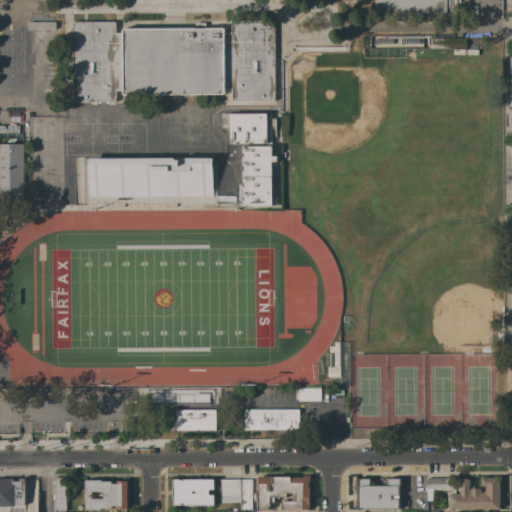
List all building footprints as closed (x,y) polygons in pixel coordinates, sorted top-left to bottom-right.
[(370,6),(361,6),(361,0),(460,0),(460,3),(457,3),(457,21),(370,21),(370,6)] [(113,21),(114,22),(115,22),(115,32),(122,32),(122,29),(123,28),(194,28),(194,23),(205,23),(205,28),(223,27),(224,29),(224,32),(231,32),(231,22),(231,21),(233,21),(272,20),(273,20),(274,21),(274,22),(275,99),(275,100),(274,101),(233,101),(232,101),(231,100),(231,90),(225,90),(225,93),(224,94),(124,95),(122,94),(122,91),(115,91),(116,101),(115,102),(114,102),(73,103),(72,102),(72,24),(72,22),(73,22),(113,21)] [(53,21),(53,29),(25,29),(25,21),(29,21),(53,21)] [(429,35),(429,39),(420,39),(420,44),(399,44),(399,39),(394,39),(394,44),(373,44),(373,40),(364,40),(364,38),(364,35),(429,35)] [(225,113),(263,113),(263,143),(225,143),(225,113)] [(0,125),(19,126),(19,133),(0,132),(0,125)] [(0,144),(23,144),(23,157),(25,157),(25,160),(23,160),(23,176),(25,176),(25,179),(23,179),(23,199),(0,199),(0,144)] [(268,145),(268,155),(274,155),(274,161),(268,161),(269,198),(274,198),(274,200),(279,200),(279,204),(274,204),(274,205),(268,205),(268,206),(238,206),(237,145),(268,145)] [(86,197),(211,196),(211,158),(86,158),(86,197)] [(320,388),(320,401),(298,401),(298,394),(296,394),(296,391),(298,391),(298,388),(320,388)] [(299,409),(299,429),(244,430),(244,410),(299,409)] [(216,410),(216,430),(176,430),(176,410),(216,410)] [(290,477),(303,477),(303,476),(310,476),(310,483),(308,483),(308,487),(310,487),(310,493),(309,493),(309,504),(309,508),(307,508),(307,510),(281,510),(281,501),(292,501),(292,494),(286,494),(286,498),(273,498),(273,502),(269,502),(269,507),(267,507),(267,510),(258,510),(258,477),(290,477)] [(53,477),(64,477),(65,511),(53,511),(53,477)] [(0,511),(0,479),(13,479),(13,481),(19,481),(19,478),(25,479),(25,511),(0,511)] [(362,509),(362,510),(356,510),(356,478),(360,478),(360,479),(369,479),(369,482),(374,482),(374,486),(383,486),(383,482),(387,482),(387,478),(399,478),(399,486),(398,486),(398,495),(399,495),(399,499),(398,499),(398,509),(362,509)] [(427,478),(453,478),(453,490),(432,490),(432,501),(427,501),(427,485),(427,478)] [(499,509),(448,509),(448,494),(459,494),(459,487),(456,487),(456,483),(459,483),(459,479),(469,480),(469,488),(480,488),(480,493),(484,493),(484,491),(485,491),(485,486),(481,486),(481,478),(500,478),(499,509)] [(214,479),(214,490),(208,490),(208,495),(213,495),(213,505),(173,506),(172,479),(214,479)] [(240,479),(239,502),(219,502),(220,479),(240,479)] [(251,510),(241,510),(241,479),(251,479),(251,510)] [(101,480),(101,481),(111,481),(111,484),(116,484),(116,481),(127,481),(127,509),(116,509),(116,506),(111,506),(111,509),(101,509),(101,510),(85,510),(85,496),(91,496),(91,499),(102,499),(101,491),(91,491),(91,494),(85,494),(85,480),(101,480)] [(426,501),(426,510),(414,510),(414,485),(427,485),(427,501),(426,501)]
